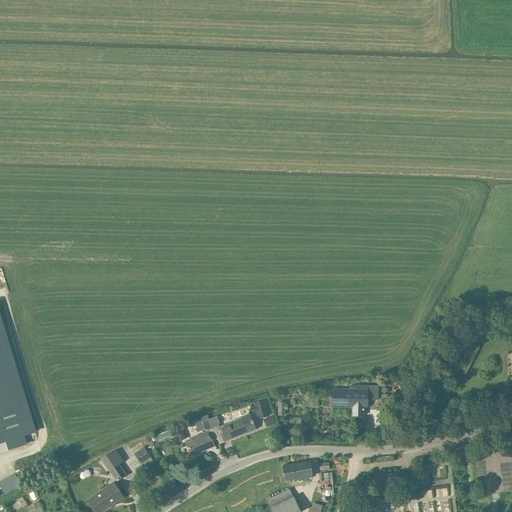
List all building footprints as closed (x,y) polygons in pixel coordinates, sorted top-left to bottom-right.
[(0,319),(0,452),(26,444),(24,436),(34,432),(0,319)] [(349,387),(349,389),(332,389),(332,407),(352,407),(352,416),(363,416),(363,408),(367,408),(367,400),(378,400),(378,386),(357,385),(349,387)] [(269,416),(265,400),(253,403),(254,406),(250,407),(252,413),(255,412),(257,420),(269,416)] [(277,416),(285,416),(285,410),(287,410),(287,404),(285,404),(285,402),(277,402),(277,416)] [(216,417),(209,419),(217,440),(219,444),(224,442),(224,441),(238,435),(239,436),(254,430),(252,424),(253,423),(252,421),(251,421),(248,415),(219,428),(217,424),(219,423),(216,417)] [(272,416),(263,420),(266,428),(275,423),(272,416)] [(217,440),(209,419),(201,422),(204,430),(206,429),(207,431),(185,440),(191,454),(213,445),(212,441),(217,440)] [(173,430),(178,442),(185,439),(181,427),(173,430)] [(159,443),(174,437),(171,430),(156,436),(159,443)] [(143,447),(133,454),(141,464),(151,457),(143,447)] [(100,458),(108,470),(116,482),(126,475),(119,465),(123,462),(116,451),(100,458)] [(284,481),(312,476),(309,461),(282,466),(284,481)] [(319,470),(329,470),(328,462),(319,463),(319,470)] [(334,496),(333,488),(332,473),(319,474),(320,489),(321,497),(334,496)] [(384,491),(384,487),(401,485),(401,484),(407,483),(406,473),(399,474),(399,473),(381,475),(381,476),(373,477),(374,488),(374,493),(384,491)] [(101,511),(123,497),(113,482),(87,500),(95,511),(101,511)] [(272,511),(300,511),(289,489),(284,491),(266,500),(272,511)] [(320,511),(322,505),(313,502),(309,511),(320,511)]
